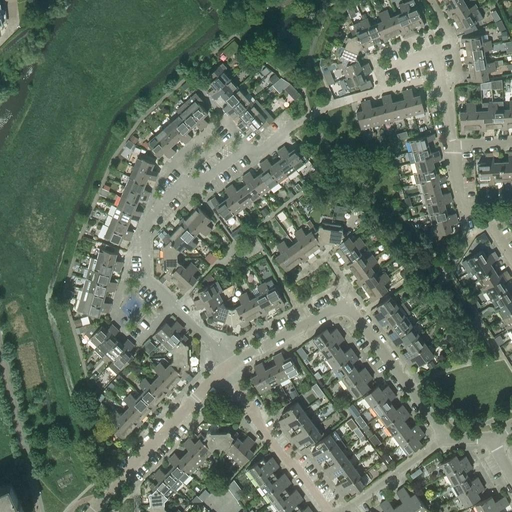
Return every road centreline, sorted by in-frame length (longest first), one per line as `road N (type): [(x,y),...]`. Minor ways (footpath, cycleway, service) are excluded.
road 1 (residential): [(227,367),(346,303),(444,439)]
road 2 (residential): [(171,306),(145,273),(150,216),(182,181),(200,182),(248,147)]
road 3 (residential): [(87,511),(227,367)]
road 4 (residential): [(328,511),(268,438),(227,367)]
road 5 (residential): [(511,259),(491,227),(461,205),(453,145)]
road 6 (residential): [(344,511),(444,439)]
